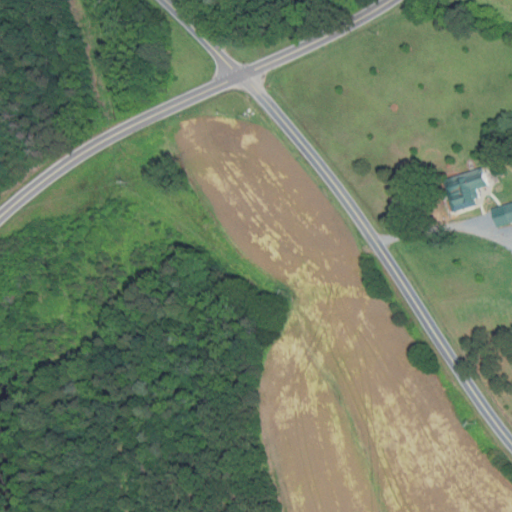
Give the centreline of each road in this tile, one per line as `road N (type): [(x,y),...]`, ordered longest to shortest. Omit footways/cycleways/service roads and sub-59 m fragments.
road 1 (residential): [(511,444),(335,184),(244,75),(164,0)]
road 2 (residential): [(0,219),(90,149),(395,0)]
